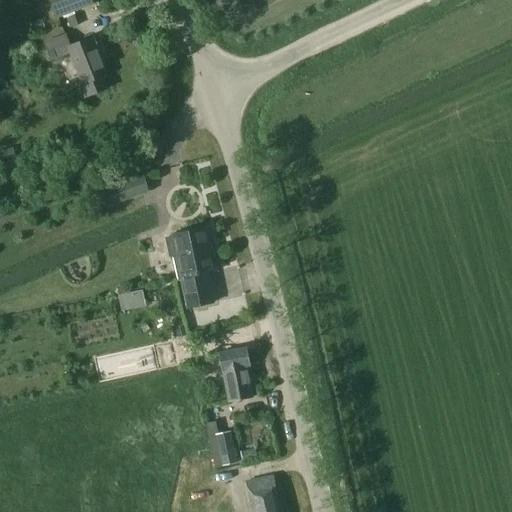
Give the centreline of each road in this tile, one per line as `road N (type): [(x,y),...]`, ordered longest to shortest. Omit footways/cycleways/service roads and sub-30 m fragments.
road 1 (unclassified): [(331,511),(310,413),(216,95)]
road 2 (unclassified): [(216,95),(420,0)]
